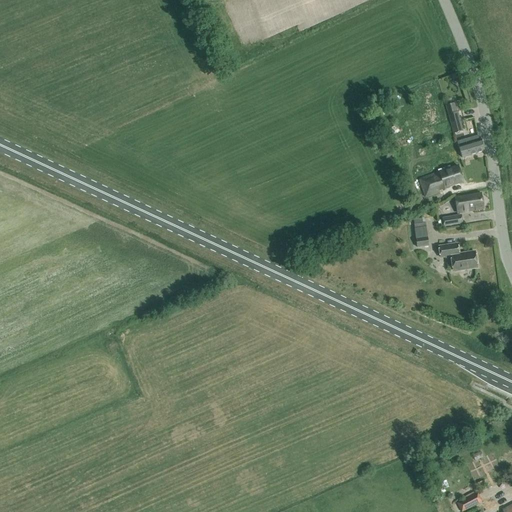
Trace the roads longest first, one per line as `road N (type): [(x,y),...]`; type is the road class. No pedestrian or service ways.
road 1 (primary): [(511,381),(0,145)]
road 2 (unclassified): [(511,272),(483,109),(443,0)]
